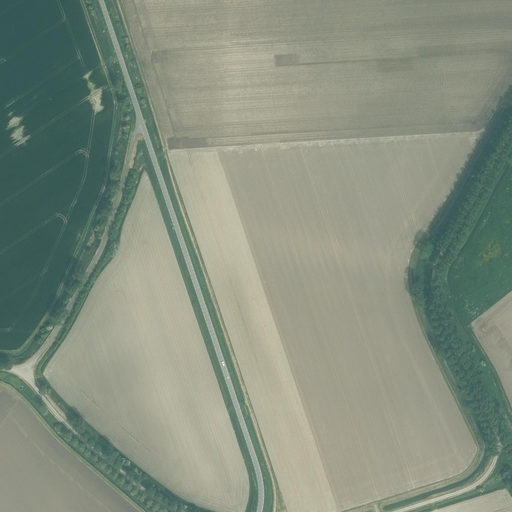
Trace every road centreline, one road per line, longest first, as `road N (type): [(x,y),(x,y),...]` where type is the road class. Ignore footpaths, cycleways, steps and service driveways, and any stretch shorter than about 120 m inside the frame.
road 1 (unclassified): [(395,511),(475,485),(497,452),(496,430),(443,322),(433,275),(511,129)]
road 2 (tertiary): [(259,511),(258,469),(142,125)]
road 3 (unclassified): [(23,373),(93,261),(142,125)]
road 4 (unclassified): [(23,373),(137,489),(176,511)]
road 5 (tertiary): [(142,125),(99,0)]
